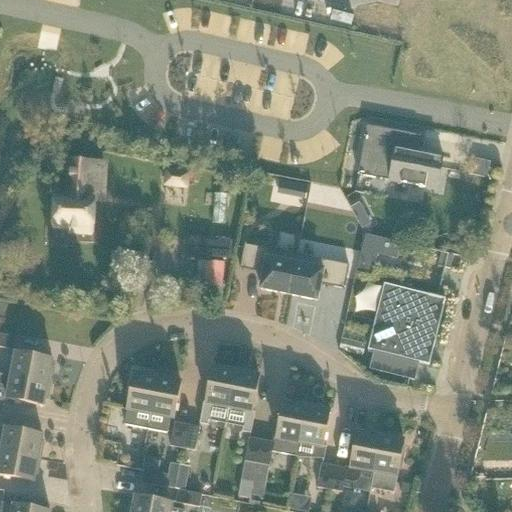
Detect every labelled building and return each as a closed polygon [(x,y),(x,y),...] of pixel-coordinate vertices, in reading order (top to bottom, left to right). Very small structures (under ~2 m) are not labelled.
[(358,176),(389,182),(437,191),(443,157),(411,151),(414,136),(372,128),(367,127),(358,176)] [(56,199),(54,229),(72,230),(72,234),(91,235),(93,201),(103,201),(105,164),(69,162),(68,187),(73,187),(73,200),(56,199)] [(185,187),(187,176),(167,173),(166,184),(185,187)] [(230,259),(231,243),(191,240),(190,256),(230,259)] [(244,246),(239,272),(263,277),(260,293),(288,299),(296,258),(244,246)] [(296,258),(288,299),(315,305),(318,289),(343,294),(348,270),(296,258)] [(207,262),(206,287),(225,288),(227,264),(207,262)] [(368,351),(418,363),(429,366),(446,300),(384,285),(368,351)] [(0,335),(0,348),(13,351),(16,339),(0,335)] [(11,377),(51,385),(54,369),(51,369),(52,361),(16,354),(11,377)] [(213,369),(206,405),(203,404),(199,425),(208,427),(209,423),(226,426),(237,370),(221,367),(221,370),(213,369)] [(255,413),(253,413),(260,378),(252,376),(252,373),(237,370),(226,426),(225,430),(226,430),(227,425),(243,429),(243,432),(242,432),(242,433),(251,435),(255,413)] [(127,411),(151,416),(158,376),(143,373),(142,376),(134,375),(127,411)] [(158,376),(151,416),(174,420),(181,384),(173,382),(174,379),(158,376)] [(3,402),(2,401),(2,398),(7,399),(7,401),(43,408),(45,400),(48,401),(51,385),(11,377),(9,390),(0,388),(0,413),(1,414),(3,402)] [(283,404),(276,440),(275,440),(274,444),(262,441),(257,465),(270,467),(272,453),(297,458),(307,405),(292,402),(291,405),(283,404)] [(326,449),(323,448),(330,413),(322,411),(323,408),(307,405),(297,458),(324,459),(326,449)] [(41,444),(42,436),(7,429),(7,427),(0,425),(0,417),(1,414),(0,413),(0,452),(41,460),(44,445),(41,444)] [(171,448),(183,450),(187,426),(175,424),(171,448)] [(187,426),(183,450),(195,452),(200,429),(187,426)] [(347,469),(347,470),(334,468),(330,491),(342,494),(344,482),(355,484),(359,482),(361,471),(374,474),(381,434),(366,431),(365,434),(357,433),(351,469),(347,469)] [(394,495),(397,478),(404,442),(396,440),(397,437),(381,434),(374,474),(371,490),(394,495)] [(483,470),(495,470),(501,442),(484,438),(479,466),(483,470)] [(245,463),(257,465),(262,441),(249,439),(245,463)] [(0,476),(33,483),(35,476),(38,476),(41,460),(0,452),(0,476)] [(166,489),(178,492),(185,493),(189,468),(171,465),(166,489)] [(317,489),(330,491),(334,468),(322,465),(317,489)] [(144,472),(142,484),(165,489),(168,476),(144,472)] [(198,495),(211,497),(213,484),(205,483),(200,487),(198,495)] [(202,496),(185,493),(178,492),(176,504),(200,509),(202,496)] [(179,511),(171,510),(172,505),(136,498),(134,505),(131,505),(129,511),(179,511)] [(300,500),(292,498),(290,510),(298,511),(302,511),(304,506),(300,500)]
